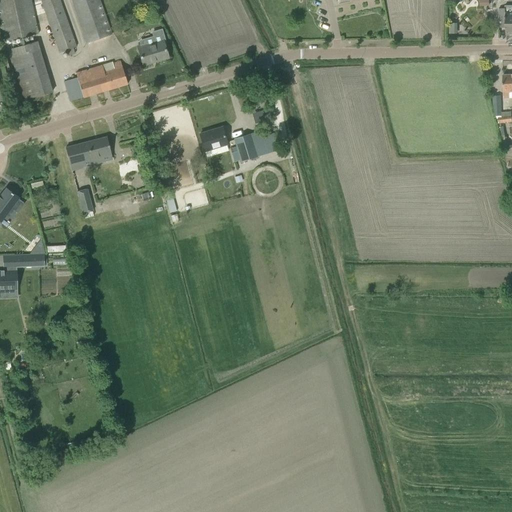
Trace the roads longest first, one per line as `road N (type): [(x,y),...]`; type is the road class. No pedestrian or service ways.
road 1 (unclassified): [(0,142),(298,53),(511,50)]
road 2 (track): [(511,156),(394,159),(367,52)]
